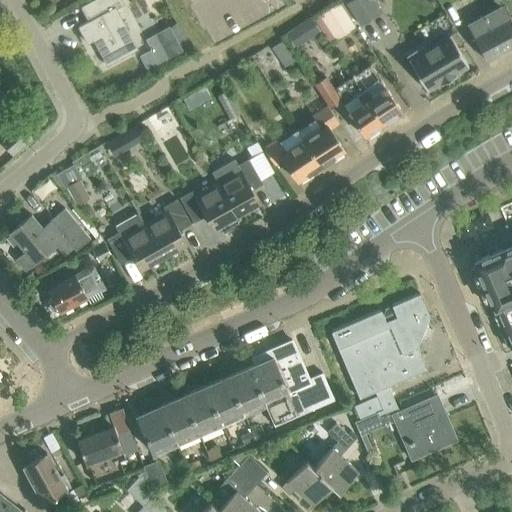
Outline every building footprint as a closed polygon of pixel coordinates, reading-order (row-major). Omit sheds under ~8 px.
[(120,0),(92,0),(80,7),(87,22),(77,27),(87,43),(92,40),(106,65),(136,49),(114,9),(122,4),(120,0)] [(379,12),(373,1),(375,0),(351,0),(345,4),(358,25),(379,12)] [(338,2),(319,15),(335,40),(354,27),(338,2)] [(474,38),(473,39),(485,61),(511,46),(511,27),(509,21),(506,22),(498,8),(467,25),(474,38)] [(296,45),(322,30),(312,14),(287,30),(296,45)] [(181,31),(172,36),(180,52),(189,47),(181,31)] [(424,51),(422,47),(406,57),(426,91),(440,83),(441,85),(456,77),(454,74),(468,67),(449,36),(424,51)] [(281,41),(271,48),(276,55),(286,49),(281,41)] [(369,66),(349,79),(358,93),(368,87),(373,95),(365,101),(381,126),(400,114),(383,89),(378,81),(369,66)] [(330,109),(340,102),(341,101),(325,77),(314,84),(330,109)] [(365,101),(373,95),(368,87),(358,93),(352,82),(342,89),(347,97),(341,101),(340,102),(347,112),(363,138),(381,126),(365,101)] [(204,87),(183,99),(189,110),(210,98),(204,87)] [(227,92),(216,98),(229,121),(239,115),(227,92)] [(302,139),(300,141),(319,168),(342,152),(328,131),(335,126),(323,108),(310,116),(314,123),(298,133),(302,139)] [(0,139),(0,141),(11,153),(29,138),(18,124),(0,139)] [(140,139),(133,128),(122,135),(130,146),(140,139)] [(296,183),(319,168),(300,141),(283,152),(274,138),(260,148),(273,167),(281,161),(296,183)] [(238,172),(217,185),(235,216),(257,203),(250,191),(261,185),(247,161),(236,167),(238,172)] [(75,206),(89,198),(78,179),(65,187),(75,206)] [(212,229),(235,216),(217,185),(195,197),(192,192),(179,199),(193,223),(205,216),(212,229)] [(166,213),(145,225),(162,257),(185,244),(178,232),(190,225),(176,201),(163,208),(166,213)] [(27,217),(7,235),(22,253),(13,261),(22,272),(52,246),(60,256),(68,249),(71,252),(86,240),(61,209),(44,223),(51,231),(44,236),(38,230),(37,229),(27,217)] [(107,240),(121,264),(133,257),(140,269),(162,257),(145,225),(123,238),(120,232),(107,240)] [(511,245),(504,249),(488,255),(480,258),(480,259),(473,262),(511,351),(511,245)] [(84,300),(82,296),(94,290),(86,276),(74,283),(72,278),(45,292),(57,314),(84,300)] [(376,411),(378,416),(396,408),(387,386),(426,369),(416,346),(419,340),(424,338),(427,329),(425,324),(428,316),(418,292),(330,331),(360,397),(375,391),(377,395),(354,405),(361,418),(376,411)] [(254,364),(249,366),(265,403),(264,403),(274,425),(334,399),(322,372),(309,378),(292,340),(251,357),(254,364)] [(264,403),(265,403),(249,366),(227,376),(243,413),(264,403)] [(227,376),(205,386),(221,422),(243,413),(227,376)] [(198,432),(221,422),(205,386),(182,396),(198,432)] [(437,393),(398,411),(396,408),(378,416),(383,425),(395,419),(412,458),(457,438),(437,393)] [(182,396),(160,405),(172,433),(176,442),(198,432),(182,396)] [(176,442),(172,433),(160,405),(137,416),(153,452),(176,442)] [(338,441),(314,467),(313,468),(330,484),(330,485),(337,491),(357,470),(340,455),(354,439),(336,423),(328,432),(338,441)] [(77,439),(85,463),(122,450),(114,426),(77,439)] [(259,428),(251,431),(256,441),(263,438),(259,428)] [(256,441),(251,431),(239,436),(244,446),(256,441)] [(208,460),(221,455),(217,446),(205,451),(208,460)] [(65,488),(64,486),(69,483),(49,450),(22,466),(42,501),(65,488)] [(232,458),(258,482),(266,473),(248,457),(246,459),(237,452),(232,458)] [(218,510),(220,511),(258,511),(243,498),(258,482),(232,458),(224,467),(232,474),(231,475),(241,485),(218,510)] [(150,490),(168,482),(158,460),(141,467),(150,490)] [(197,461),(186,465),(189,473),(200,468),(197,461)] [(330,485),(330,484),(313,468),(314,467),(306,461),(282,487),(289,494),(295,487),(313,504),(330,485)] [(147,509),(149,511),(168,511),(142,487),(146,483),(140,478),(138,480),(127,471),(118,482),(147,509)] [(0,511),(20,511),(0,496),(0,511)] [(220,511),(218,510),(210,502),(201,511),(220,511)]
